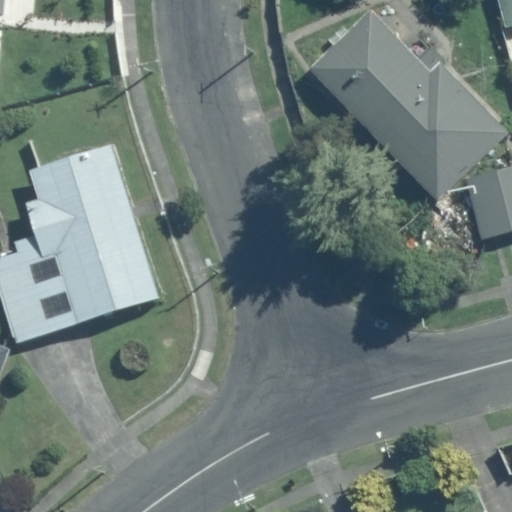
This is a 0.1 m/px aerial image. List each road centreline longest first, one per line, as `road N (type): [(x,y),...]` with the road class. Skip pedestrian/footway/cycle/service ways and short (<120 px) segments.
road 1 (residential): [(320,413),(227,152),(202,49),(202,0)]
road 2 (residential): [(320,413),(511,360)]
road 3 (residential): [(167,511),(320,413)]
